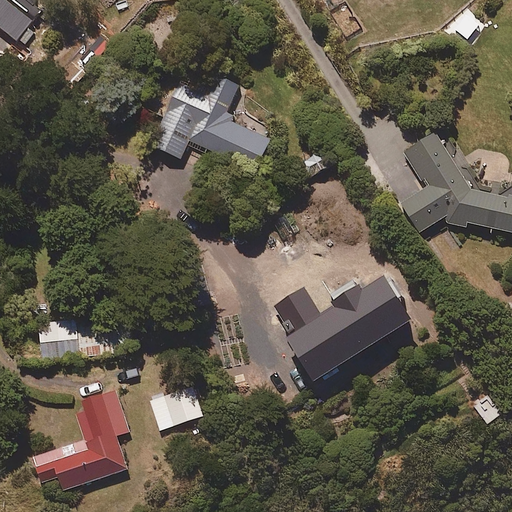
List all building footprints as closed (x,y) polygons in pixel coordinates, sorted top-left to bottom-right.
[(242,88),(221,79),(213,98),(183,85),(155,149),(183,161),(191,143),(260,172),(274,141),(227,121),(242,88)] [(511,202),(475,193),(437,137),(409,156),(431,189),(404,207),(423,235),(447,219),(452,226),(468,229),(473,225),(511,235),(511,202)] [(334,145),(296,164),(306,184),(344,164),(334,145)] [(130,319),(41,325),(41,333),(25,334),(26,356),(43,355),(43,358),(133,352),(130,319)] [(205,419),(196,390),(153,403),(162,432),(205,419)] [(131,434),(119,394),(75,408),(86,442),(36,458),(44,484),(62,478),(66,491),(129,472),(118,438),(131,434)] [(503,415),(488,396),(475,406),(489,425),(503,415)]
